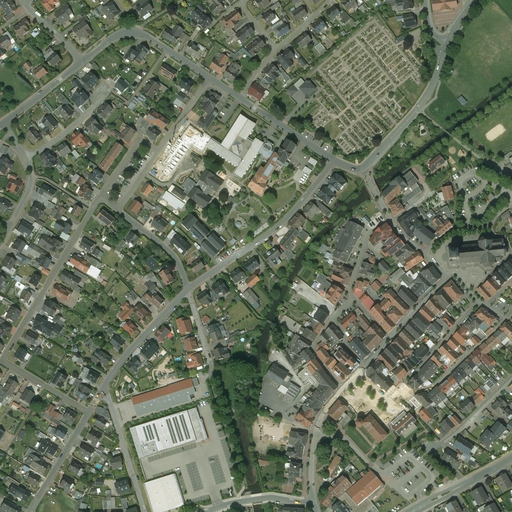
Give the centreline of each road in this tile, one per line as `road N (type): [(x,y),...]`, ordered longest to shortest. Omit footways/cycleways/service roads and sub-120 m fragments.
road 1 (residential): [(100,196),(3,356),(4,364),(88,413)]
road 2 (residential): [(334,161),(274,230),(187,289)]
road 3 (tertiary): [(208,78),(130,31),(82,61)]
road 4 (tertiary): [(363,168),(417,109),(445,48)]
road 5 (residential): [(400,386),(412,391),(437,381),(506,318)]
road 6 (residential): [(103,387),(143,511)]
road 7 (residential): [(187,289),(103,387)]
